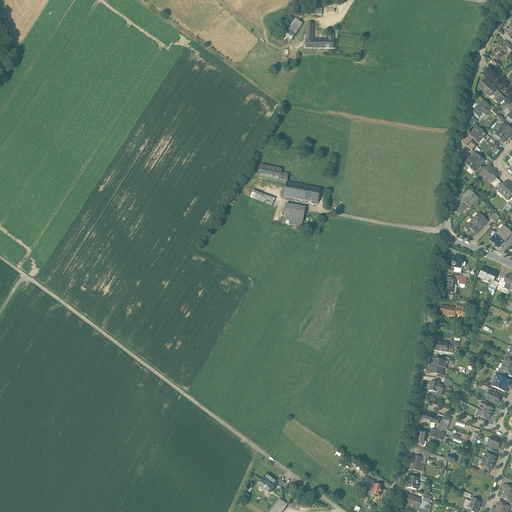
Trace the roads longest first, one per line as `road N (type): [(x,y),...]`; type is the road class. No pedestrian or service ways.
road 1 (track): [(346,511),(0,254)]
road 2 (tertiary): [(442,231),(475,54)]
road 3 (tertiary): [(414,401),(442,231)]
